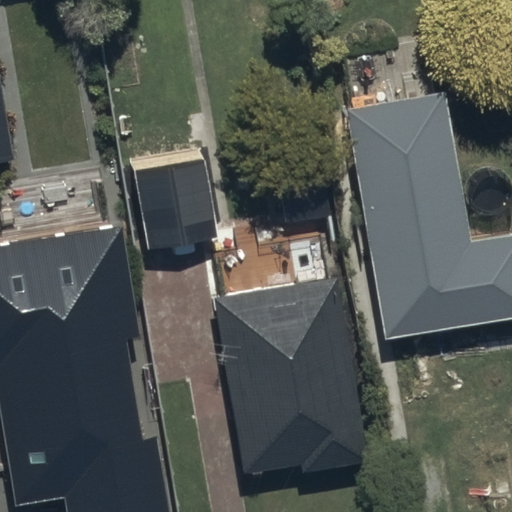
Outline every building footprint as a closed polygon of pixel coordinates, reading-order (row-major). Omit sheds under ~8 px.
[(439,65),(340,82),(381,314),(511,290),(511,209),(466,217),(439,65)] [(0,148),(9,147),(0,84),(0,148)] [(213,219),(195,107),(123,119),(141,230),(213,219)] [(324,166),(277,171),(285,236),(332,230),(324,166)] [(164,511),(115,208),(0,226),(0,410),(13,488),(61,480),(66,511),(164,511)] [(364,441),(334,252),(208,272),(221,357),(185,363),(194,418),(230,413),(236,450),(292,441),(294,452),(364,441)]
